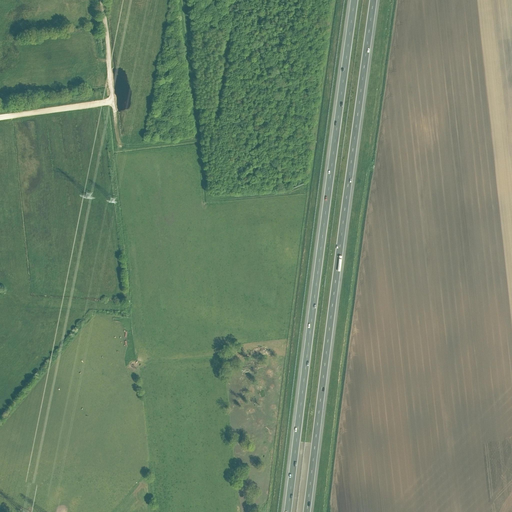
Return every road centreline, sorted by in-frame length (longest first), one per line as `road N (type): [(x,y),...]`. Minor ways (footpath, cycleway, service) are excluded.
road 1 (motorway): [(306,511),(373,0)]
road 2 (motorway): [(354,0),(287,511)]
road 3 (track): [(103,0),(121,146),(199,140)]
